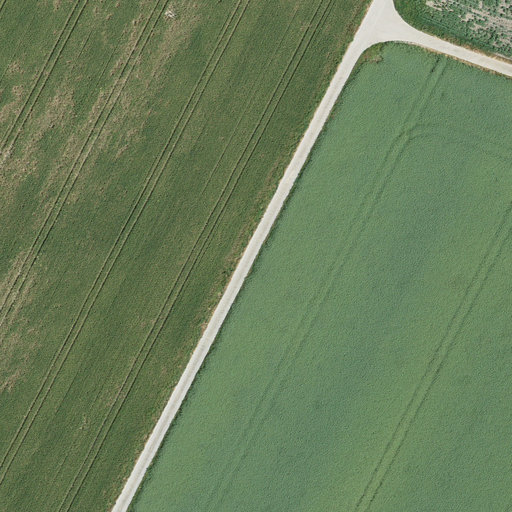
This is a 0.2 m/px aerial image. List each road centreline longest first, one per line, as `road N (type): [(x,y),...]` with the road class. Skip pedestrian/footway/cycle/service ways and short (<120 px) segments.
road 1 (track): [(120,511),(385,0)]
road 2 (track): [(376,18),(511,64)]
